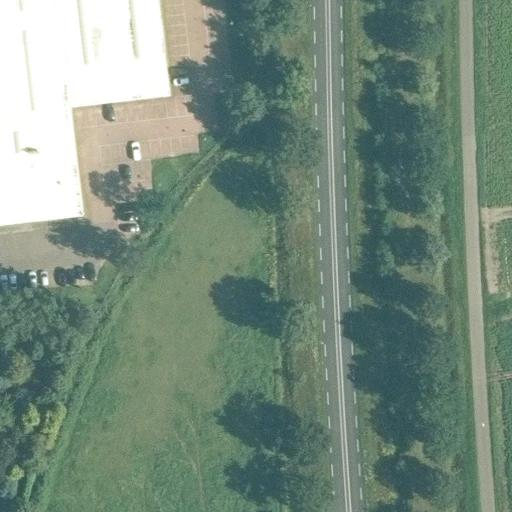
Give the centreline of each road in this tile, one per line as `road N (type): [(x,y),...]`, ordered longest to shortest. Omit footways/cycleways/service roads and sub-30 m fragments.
road 1 (unclassified): [(490,511),(474,310),(469,0)]
road 2 (primary): [(348,511),(324,0)]
